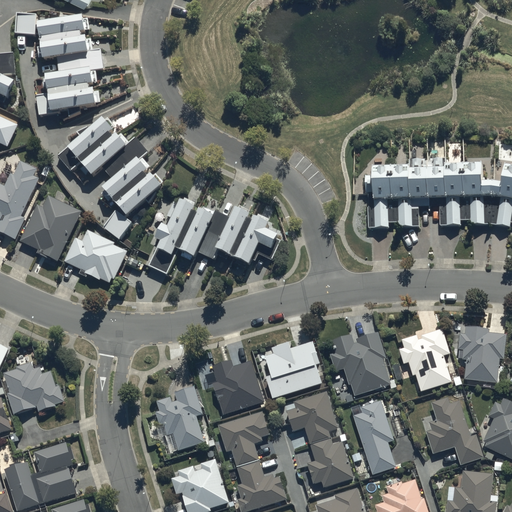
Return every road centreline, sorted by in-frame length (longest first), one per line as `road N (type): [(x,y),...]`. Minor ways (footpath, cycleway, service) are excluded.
road 1 (residential): [(330,293),(312,214),(296,188),(201,135),(168,101),(153,56),(158,0)]
road 2 (residential): [(330,293),(227,317),(121,327)]
road 3 (residential): [(121,327),(112,386),(116,448),(135,511)]
road 4 (residential): [(511,288),(430,284),(330,293)]
road 5 (residential): [(121,327),(0,290)]
